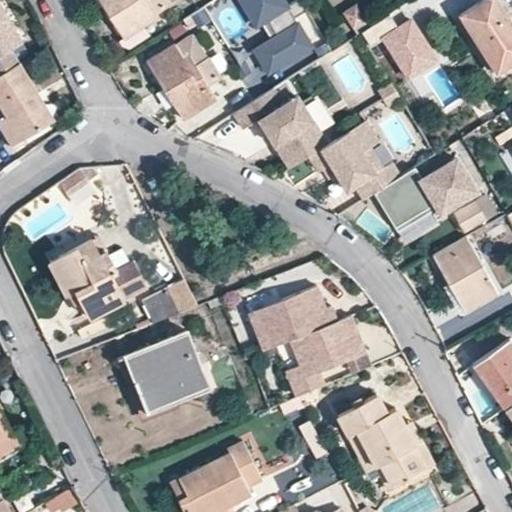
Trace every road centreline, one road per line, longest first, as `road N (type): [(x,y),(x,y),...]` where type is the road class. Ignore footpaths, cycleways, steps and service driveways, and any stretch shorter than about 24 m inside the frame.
road 1 (residential): [(114,126),(290,210),(358,263),(451,390),(510,511)]
road 2 (residential): [(111,511),(0,283)]
road 3 (residential): [(54,0),(114,126)]
road 4 (residential): [(0,198),(114,126)]
